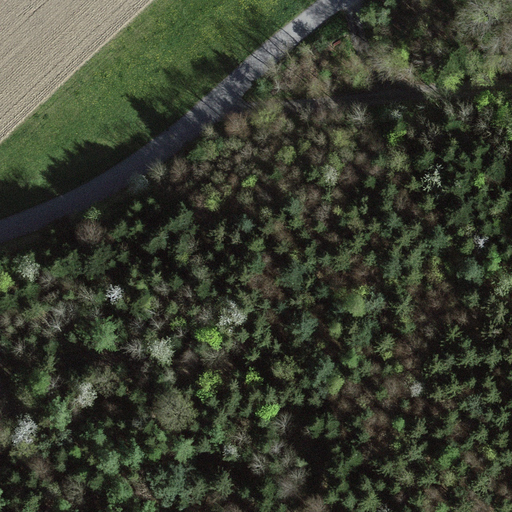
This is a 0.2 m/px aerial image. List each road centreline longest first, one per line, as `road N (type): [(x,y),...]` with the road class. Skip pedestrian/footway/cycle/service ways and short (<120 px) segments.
road 1 (unclassified): [(331,0),(178,135),(93,191),(0,231)]
road 2 (track): [(214,104),(511,89)]
